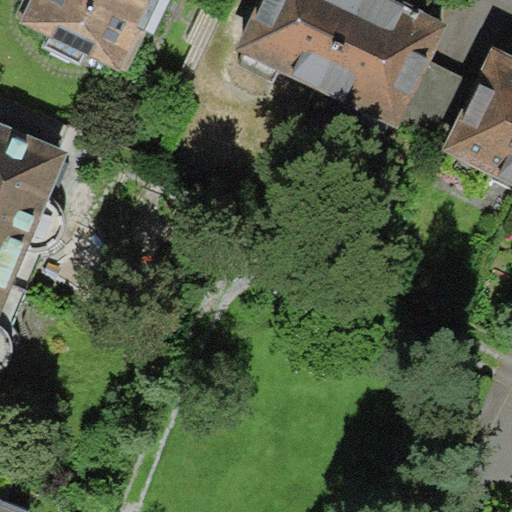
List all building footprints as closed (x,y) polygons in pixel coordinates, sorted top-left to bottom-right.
[(151,0),(27,0),(22,12),(52,27),(44,42),(79,59),(87,43),(122,61),(151,0)] [(237,63),(271,80),(280,62),(318,80),(356,0),(262,0),(241,43),(246,45),(237,63)] [(356,98),(347,117),(381,133),(390,115),(421,130),(448,75),(421,62),(440,22),(416,11),(417,8),(400,0),(356,0),(318,80),(356,98)] [(478,180),(487,162),(511,174),(511,57),(494,49),(475,88),(448,75),(421,130),(453,146),(444,164),(478,180)] [(0,278),(4,280),(20,240),(28,244),(36,245),(41,244),(46,243),(50,240),(55,236),(59,230),(60,227),(62,221),(61,214),(58,205),(54,201),(50,197),(45,194),(40,193),(58,151),(0,126),(0,278)] [(4,497),(15,469),(0,462),(0,511),(27,511),(29,508),(4,497)]
